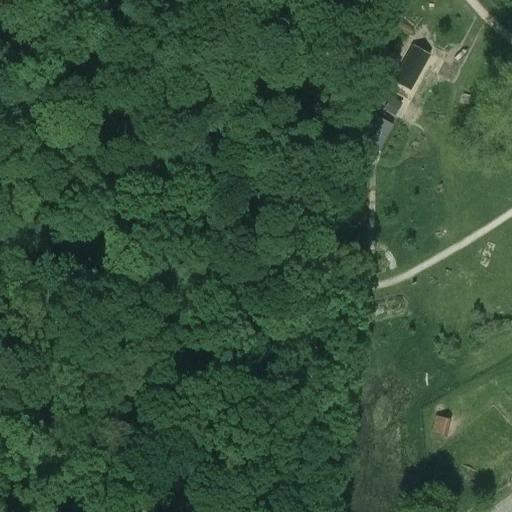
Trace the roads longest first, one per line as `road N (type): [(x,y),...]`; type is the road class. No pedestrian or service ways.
road 1 (track): [(52,419),(144,311),(225,295),(373,295),(511,214)]
road 2 (track): [(338,0),(308,95),(294,180),(292,409),(272,511)]
road 3 (track): [(0,369),(28,383),(80,464),(99,511)]
